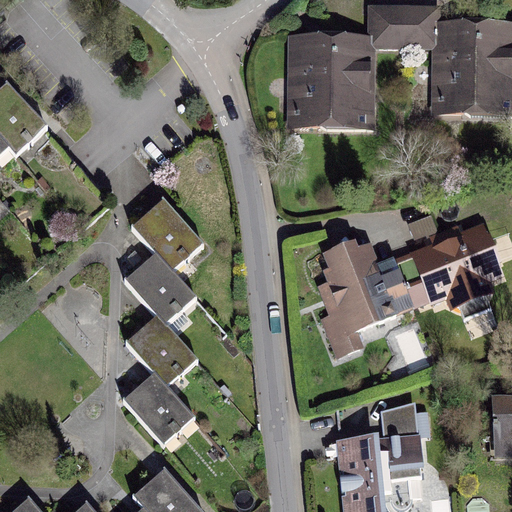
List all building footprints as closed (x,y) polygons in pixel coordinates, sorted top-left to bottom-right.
[(511,114),(511,21),(426,19),(424,113),(511,114)] [(367,34),(281,33),(280,124),(366,127),(367,34)] [(42,134),(4,92),(0,94),(0,140),(8,151),(15,159),(42,134)] [(0,158),(8,151),(0,142),(0,158)] [(203,254),(165,210),(136,235),(175,280),(203,254)] [(473,222),(391,251),(414,314),(496,284),(473,222)] [(376,240),(298,264),(332,359),(358,349),(350,330),(406,312),(376,240)] [(153,262),(127,288),(170,332),(197,305),(153,262)] [(196,367),(154,326),(129,351),(167,392),(196,367)] [(410,373),(428,367),(415,330),(397,336),(410,373)] [(156,384),(124,410),(162,454),(195,427),(156,384)] [(511,394),(481,397),(488,459),(511,457),(511,394)] [(426,511),(416,429),(329,438),(335,511),(426,511)] [(193,511),(164,479),(136,507),(141,511),(193,511)]
